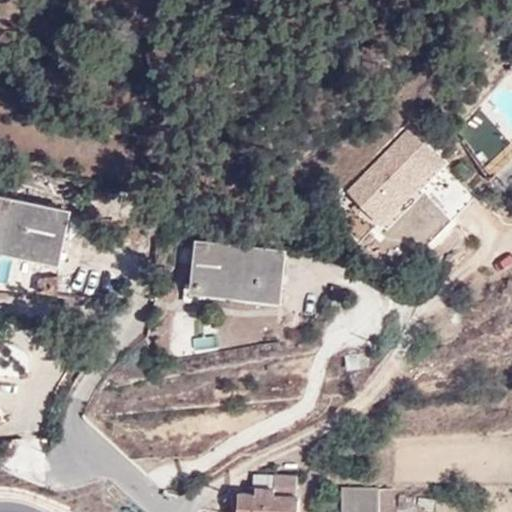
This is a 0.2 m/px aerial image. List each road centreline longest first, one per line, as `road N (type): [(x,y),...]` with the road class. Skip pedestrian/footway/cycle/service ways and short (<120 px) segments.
road 1 (residential): [(170,511),(70,429),(78,384),(117,317)]
road 2 (unknown): [(405,331),(511,232)]
road 3 (unknown): [(0,285),(69,296),(117,317)]
